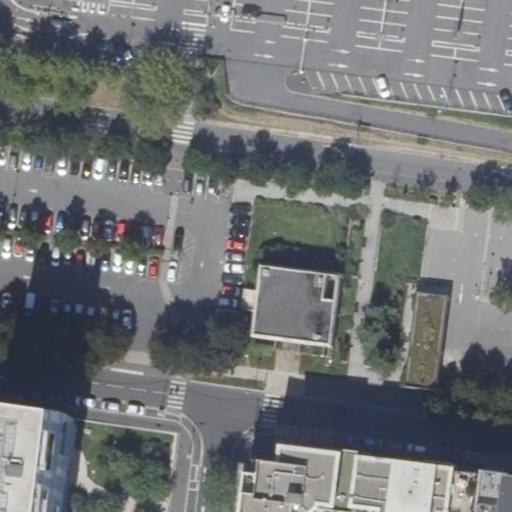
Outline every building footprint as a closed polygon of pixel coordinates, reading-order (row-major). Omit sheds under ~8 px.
[(260,266),(251,339),(332,349),(340,276),(260,266)] [(450,296),(419,292),(406,387),(437,391),(439,378),(450,296)] [(0,427),(0,511),(63,511),(67,484),(75,419),(2,409),(0,427)] [(254,478),(249,511),(457,511),(463,472),(396,463),(293,450),(288,454),(272,465),(254,478)] [(511,511),(511,478),(489,475),(483,511),(511,511)]
